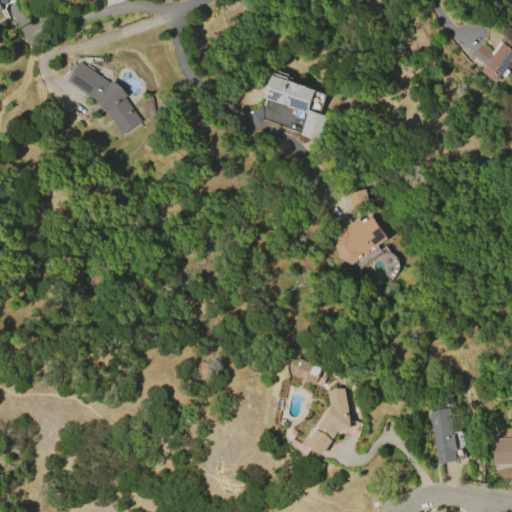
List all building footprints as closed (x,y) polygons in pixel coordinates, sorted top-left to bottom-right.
[(2,10),(0,10),(0,0),(8,0),(6,5),(2,3),(1,7),(2,10)] [(511,58),(494,82),(480,71),(484,66),(471,56),(481,44),(491,52),(495,47),(494,47),(503,35),(511,41),(511,58)] [(79,62),(110,83),(112,80),(121,87),(127,96),(124,98),(140,122),(121,134),(104,111),(96,103),(66,81),(79,62)] [(324,116),(316,140),(299,135),(306,113),(263,98),(270,75),(288,81),(288,80),(304,86),(304,87),(314,90),(307,110),(324,116)] [(363,189),(368,207),(350,212),(345,194),(363,189)] [(386,238),(375,246),(373,245),(367,249),(367,252),(345,267),(339,258),(338,258),(335,255),(336,254),(328,242),(331,239),(329,236),(341,229),(357,218),(359,221),(369,214),(386,238)] [(313,383),(289,373),(291,364),(296,357),(320,368),(319,377),(313,383)] [(344,388),(349,420),(362,424),(358,437),(344,432),(335,435),(322,454),(313,451),(306,443),(331,406),(329,406),(325,392),(334,388),(344,388)] [(456,460),(436,464),(427,411),(448,408),(453,432),(450,433),(451,435),(453,435),(456,451),(454,451),(456,460)] [(491,438),(511,437),(511,465),(491,465),(491,438)]
